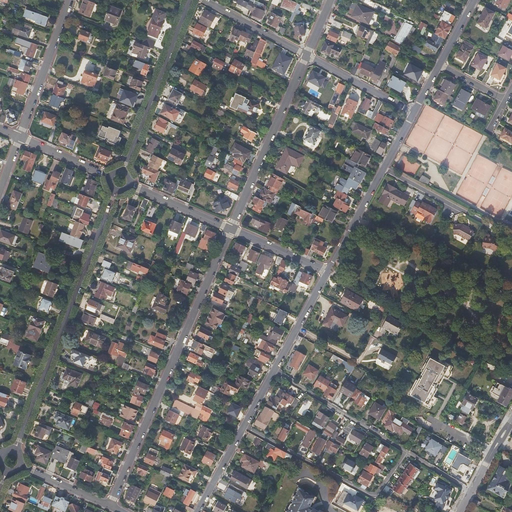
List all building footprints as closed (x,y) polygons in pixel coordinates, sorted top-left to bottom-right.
[(88,16),(93,3),(84,0),(82,0),(78,12),(88,16)] [(242,5),(251,10),(254,2),(250,0),(233,0),(234,0),(237,2),(236,3),(238,3),(237,5),(240,7),(242,5)] [(251,10),(250,11),(253,13),(252,15),(261,19),(266,7),(264,5),(264,4),(255,0),(254,2),(251,10)] [(295,13),(299,15),(300,4),(289,0),(284,0),(281,7),(285,9),(293,12),(295,13)] [(372,25),(377,13),(353,2),(347,14),(372,25)] [(376,3),(374,8),(380,11),(391,15),(393,10),(376,3)] [(103,19),(114,23),(120,9),(108,4),(103,19)] [(487,28),(495,13),(485,8),(477,23),(487,28)] [(45,25),(48,17),(26,9),(24,15),(37,20),(36,22),(45,25)] [(164,19),(166,13),(157,9),(154,18),(152,18),(148,28),(151,29),(149,33),(158,37),(165,19),(164,19)] [(204,24),(203,25),(207,27),(210,29),(211,29),(212,27),(207,24),(212,14),(205,11),(199,22),(204,24)] [(442,21),(449,25),(454,16),(444,11),(439,20),(442,21)] [(276,27),(281,18),(273,14),(271,17),(270,17),(268,19),(270,20),(268,22),(276,27)] [(333,20),(331,25),(336,27),(340,29),(342,24),(333,20)] [(444,38),(450,26),(449,25),(442,21),(435,33),(442,37),(443,37),(444,38)] [(413,24),(406,22),(395,41),(401,44),(404,39),(405,38),(407,34),(412,26),(413,24)] [(418,29),(421,30),(423,27),(424,26),(425,27),(427,24),(422,22),(418,29)] [(32,26),(24,24),(23,27),(14,24),(11,32),(28,37),(32,26)] [(210,29),(207,27),(207,29),(197,24),(193,32),(195,34),(194,36),(197,37),(198,36),(202,37),(206,30),(209,32),(210,29)] [(305,34),(304,25),(295,27),(296,35),(305,34)] [(373,31),(361,25),(360,26),(358,25),(355,32),(357,33),(357,34),(364,37),(368,31),(370,32),(367,39),(370,41),(374,31),(373,31)] [(415,28),(412,26),(407,34),(410,36),(415,28)] [(239,39),(242,32),(234,29),(230,40),(237,43),(239,39)] [(87,41),(90,35),(90,33),(82,30),(79,38),(87,41)] [(253,35),(242,30),(242,32),(239,39),(244,41),(246,42),(247,40),(250,41),(253,35)] [(336,41),(339,34),(331,30),(327,37),(336,41)] [(351,34),(344,30),(341,35),(349,39),(351,34)] [(369,42),(372,44),(378,33),(374,31),(370,41),(369,42)] [(443,37),(442,37),(435,33),(433,32),(432,34),(433,34),(430,39),(429,39),(428,40),(425,45),(436,50),(443,37)] [(150,47),(152,48),(155,42),(145,38),(143,45),(150,47)] [(244,41),(239,39),(237,43),(235,49),(238,50),(241,42),(243,42),(244,41)] [(395,41),(391,39),(386,49),(396,54),(401,44),(395,41)] [(37,45),(30,42),(24,40),(23,42),(29,44),(26,55),(34,58),(37,49),(36,48),(37,45)] [(265,42),(260,40),(257,49),(254,57),(252,61),(257,62),(265,42)] [(474,45),(465,40),(455,59),(464,64),(474,45)] [(191,46),(194,48),(203,53),(205,50),(201,48),(202,46),(194,41),(191,46)] [(339,55),(342,49),(326,41),(322,50),(329,54),(331,51),(339,55)] [(143,45),(139,44),(138,44),(134,42),(133,46),(133,49),(132,53),(138,55),(137,57),(145,60),(150,47),(143,45)] [(413,45),(411,49),(419,53),(421,49),(413,45)] [(511,56),(511,49),(503,45),(499,54),(508,59),(510,55),(511,56)] [(254,57),(257,49),(253,48),(249,46),(247,54),(254,57)] [(284,74),(292,59),(280,53),(272,68),(284,74)] [(480,70),(486,58),(477,53),(471,65),(480,70)] [(17,67),(22,69),(28,71),(31,62),(25,60),(20,58),(17,67)] [(223,66),(228,69),(229,65),(216,58),(215,59),(214,62),(215,63),(214,66),(221,70),(223,66)] [(145,63),(136,59),(134,64),(143,68),(141,73),(146,75),(150,66),(145,64),(145,63)] [(200,76),(206,64),(196,59),(190,70),(200,76)] [(226,74),(230,76),(237,80),(244,65),(235,60),(230,70),(227,69),(226,74)] [(375,69),(371,77),(378,80),(386,63),(379,60),(375,69)] [(99,62),(98,61),(95,68),(102,71),(104,64),(99,62)] [(414,79),(420,68),(408,62),(405,67),(408,69),(405,74),(414,79)] [(350,73),(355,75),(359,66),(359,64),(356,63),(354,67),(353,67),(350,73)] [(359,71),(369,76),(373,68),(373,67),(364,63),(363,63),(361,67),(359,71)] [(503,73),(506,67),(497,63),(490,75),(494,76),(492,80),(499,84),(504,74),(503,73)] [(103,76),(113,79),(116,71),(107,67),(103,76)] [(91,85),(91,84),(100,88),(102,83),(96,80),(98,75),(86,71),(86,72),(85,71),(83,75),(84,76),(82,82),(91,85)] [(313,71),(308,81),(320,87),(325,77),(322,75),(317,72),(316,73),(313,71)] [(26,83),(27,83),(30,75),(21,72),(19,79),(15,77),(14,79),(26,83)] [(340,79),(336,76),(330,89),(334,91),(338,83),(340,79)] [(400,92),(405,83),(392,76),(387,85),(400,92)] [(14,79),(12,86),(23,90),(26,83),(14,79)] [(130,87),(140,91),(143,83),(133,79),(130,87)] [(449,94),(450,95),(456,84),(446,79),(440,90),(449,94)] [(202,95),(206,86),(195,80),(191,89),(202,95)] [(58,81),(53,94),(62,97),(66,86),(62,85),(63,83),(58,81)] [(334,112),(338,114),(341,108),(344,101),(341,100),(341,102),(342,102),(341,104),(339,103),(338,106),(340,107),(339,108),(335,106),(334,108),(332,107),(336,99),(337,100),(338,97),(337,96),(340,89),(342,90),(344,86),(338,83),(334,91),(327,108),(333,111),(334,112)] [(168,96),(166,101),(175,106),(184,91),(182,90),(178,88),(176,91),(173,89),(169,97),(168,96)] [(449,94),(440,90),(439,89),(433,99),(443,104),(449,94)] [(462,109),(470,94),(461,89),(453,105),(462,109)] [(62,97),(53,94),(48,106),(58,111),(62,101),(64,102),(65,98),(62,97)] [(233,102),(231,107),(255,117),(257,111),(260,104),(260,103),(250,99),(250,100),(246,99),(247,98),(242,96),(242,95),(241,95),(237,94),(235,98),(233,102)] [(304,107),(302,111),(308,115),(311,109),(312,109),(314,109),(315,108),(317,109),(317,108),(320,104),(308,98),(306,102),(304,107)] [(484,114),(489,105),(477,98),(472,107),(484,114)] [(351,119),(358,103),(349,99),(342,115),(351,119)] [(371,101),(367,99),(362,108),(361,108),(360,111),(361,111),(366,115),(370,106),(369,106),(369,105),(371,101)] [(383,102),(378,99),(373,112),(370,118),(375,120),(383,102)] [(175,106),(166,101),(164,105),(164,106),(160,113),(169,118),(175,106)] [(123,124),(129,109),(117,104),(114,103),(113,104),(111,108),(112,109),(115,110),(111,119),(123,124)] [(5,112),(10,124),(17,121),(12,111),(10,112),(9,110),(5,112)] [(334,112),(333,111),(332,113),(333,114),(329,123),(327,127),(331,129),(332,129),(338,114),(334,112)] [(42,120),(53,125),(56,116),(45,112),(42,120)] [(168,121),(159,117),(158,120),(159,121),(155,129),(163,133),(168,125),(166,124),(168,121)] [(381,123),(389,128),(393,121),(384,117),(381,123)] [(366,138),(370,130),(356,122),(352,130),(366,138)] [(388,130),(375,122),(372,127),(376,129),(386,134),(388,130)] [(314,143),(322,129),(310,123),(307,128),(309,129),(304,138),(303,141),(303,143),(304,144),(309,147),(311,147),(313,145),(314,143)] [(120,131),(112,127),(111,129),(108,128),(103,126),(99,136),(105,139),(106,137),(110,139),(109,141),(118,145),(121,138),(118,137),(120,131)] [(251,141),(255,133),(244,126),(239,135),(251,141)] [(511,142),(511,140),(511,131),(504,128),(499,138),(505,141),(506,139),(511,142)] [(63,132),(59,140),(60,140),(59,143),(63,144),(64,142),(68,144),(69,145),(70,144),(72,145),(74,146),(76,141),(77,137),(73,135),(72,134),(71,136),(63,132)] [(150,138),(144,151),(151,154),(157,142),(150,138)] [(377,150),(382,141),(376,138),(371,148),(377,151),(377,150)] [(386,143),(382,141),(377,150),(382,152),(386,143)] [(236,143),(230,155),(231,155),(244,162),(246,158),(248,159),(251,152),(236,143)] [(218,148),(213,146),(206,164),(209,166),(215,169),(219,160),(214,156),(218,148)] [(110,156),(112,153),(98,147),(94,155),(96,156),(96,157),(107,162),(109,156),(110,156)] [(299,165),(304,156),(288,147),(277,168),(287,173),(293,162),(299,165)] [(356,148),(350,159),(357,163),(364,167),(370,156),(356,148)] [(184,157),(172,151),(167,159),(180,166),(184,157)] [(30,173),(37,156),(30,153),(29,154),(25,152),(24,156),(22,156),(21,159),(26,162),(23,170),(30,173)] [(155,170),(161,160),(152,155),(150,158),(149,158),(147,162),(148,162),(146,165),(155,170)] [(237,174),(244,162),(231,155),(227,162),(231,164),(230,166),(234,168),(232,171),(237,174)] [(350,159),(348,158),(345,164),(349,167),(347,170),(351,173),(349,177),(360,183),(361,184),(367,173),(355,167),(357,163),(350,159)] [(155,170),(146,165),(143,169),(142,171),(150,175),(148,179),(155,182),(159,172),(155,170)] [(67,168),(61,181),(67,183),(68,182),(70,183),(73,177),(70,176),(70,175),(72,171),(67,168)] [(213,179),(216,172),(210,169),(206,176),(213,179)] [(48,179),(45,186),(51,188),(53,181),(57,183),(61,173),(54,170),(53,174),(49,172),(47,179),(48,179)] [(41,184),(45,175),(35,171),(31,180),(41,184)] [(267,188),(276,193),(284,179),(274,173),(271,180),(271,181),(267,188)] [(422,175),(419,180),(427,185),(430,180),(422,175)] [(186,178),(182,176),(179,183),(177,189),(181,191),(181,190),(188,193),(192,184),(185,181),(186,178)] [(349,177),(346,176),(344,179),(339,177),(336,183),(338,184),(336,189),(338,190),(346,194),(350,186),(357,190),(360,183),(349,177)] [(236,189),(240,182),(232,178),(227,187),(230,188),(230,186),(236,189)] [(85,188),(82,187),(80,193),(83,194),(84,192),(92,195),(97,182),(88,179),(85,188)] [(163,189),(175,194),(177,189),(179,183),(176,182),(175,184),(167,180),(163,189)] [(8,207),(16,210),(26,184),(21,182),(17,192),(14,191),(8,207)] [(399,202),(404,204),(409,195),(405,192),(404,193),(396,189),(397,189),(388,184),(379,201),(386,205),(390,199),(398,203),(399,202)] [(268,203),(271,204),(276,193),(267,188),(264,187),(259,198),(263,200),(265,201),(268,203)] [(338,208),(345,212),(349,204),(344,201),(347,195),(346,194),(338,190),(335,196),(338,198),(333,205),(338,208)] [(54,197),(56,194),(52,192),(48,204),(51,205),(54,198),(54,197)] [(230,197),(236,200),(238,196),(232,192),(230,197)] [(86,207),(90,197),(83,194),(80,193),(78,197),(80,198),(78,204),(86,207)] [(259,198),(256,196),(253,201),(256,203),(253,209),(258,211),(261,205),(263,206),(264,204),(265,201),(263,200),(259,198)] [(418,200),(413,197),(409,205),(413,208),(418,200)] [(145,207),(148,200),(143,198),(140,207),(145,209),(145,207)] [(229,207),(226,198),(213,204),(216,212),(229,207)] [(418,200),(413,208),(412,210),(417,212),(418,210),(426,215),(425,218),(431,221),(432,218),(433,219),(437,212),(436,211),(438,208),(433,206),(433,207),(430,206),(431,204),(423,200),(422,202),(418,200)] [(332,219),(338,208),(333,205),(325,201),(319,212),(332,219)] [(131,221),(136,208),(129,205),(124,218),(131,221)] [(301,206),(300,206),(299,208),(296,207),(294,210),(298,212),(298,213),(302,215),(301,217),(307,221),(308,220),(310,221),(311,218),(310,217),(312,212),(301,206)] [(88,218),(91,212),(85,210),(77,207),(73,219),(76,220),(79,221),(79,220),(88,223),(90,219),(88,218)] [(266,231),(270,223),(254,216),(251,222),(260,226),(259,228),(266,231)] [(190,224),(192,219),(188,218),(188,217),(182,231),(185,233),(194,236),(198,228),(190,224)] [(285,228),(288,220),(279,217),(275,226),(282,229),(283,227),(285,228)] [(28,233),(32,221),(24,218),(19,230),(28,233)] [(76,220),(71,235),(79,238),(81,233),(82,234),(84,229),(83,228),(85,224),(79,221),(76,220)] [(169,229),(178,233),(182,224),(172,220),(169,229)] [(152,234),(156,225),(149,222),(148,224),(144,223),(141,230),(152,234)] [(53,228),(44,224),(43,227),(48,229),(46,233),(50,234),(53,228)] [(474,232),(469,229),(466,228),(467,226),(462,224),(454,224),(453,234),(457,234),(469,241),(474,232)] [(198,246),(206,250),(210,242),(212,243),(214,238),(213,237),(214,233),(207,230),(203,239),(202,238),(198,246)] [(0,231),(0,240),(11,245),(15,235),(8,232),(7,234),(0,231)] [(179,250),(185,233),(182,231),(175,249),(179,250)] [(489,236),(489,234),(489,232),(488,231),(485,231),(483,232),(482,245),(490,246),(496,249),(501,240),(495,236),(489,236)] [(66,248),(70,236),(60,232),(56,244),(66,248)] [(131,252),(137,239),(123,233),(118,246),(131,252)] [(315,238),(310,248),(315,250),(318,243),(323,245),(324,242),(315,238)] [(243,256),(247,247),(236,242),(232,251),(243,256)] [(318,243),(315,250),(323,254),(326,247),(323,245),(318,243)] [(305,247),(302,253),(307,255),(310,248),(307,247),(306,248),(305,247)] [(0,258),(6,261),(10,252),(0,248),(0,258)] [(252,261),(255,262),(259,253),(251,250),(247,259),(248,259),(248,261),(251,263),(252,261)] [(46,266),(50,257),(39,252),(34,266),(48,272),(50,268),(46,266)] [(269,270),(273,259),(264,255),(264,256),(261,254),(256,263),(260,265),(257,273),(262,275),(265,268),(269,270)] [(284,258),(278,256),(275,263),(280,265),(283,260),(284,258)] [(241,259),(239,264),(237,267),(240,269),(241,269),(244,271),(248,263),(241,259)] [(104,260),(102,265),(105,267),(109,269),(112,263),(104,260)] [(141,265),(134,262),(132,269),(139,272),(140,269),(147,272),(149,268),(141,265)] [(232,265),(229,272),(230,272),(231,273),(238,276),(241,269),(240,269),(237,267),(232,265)] [(0,277),(10,281),(14,271),(3,267),(1,272),(0,271),(0,277)] [(109,269),(105,267),(101,277),(112,282),(116,271),(110,269),(109,269)] [(146,278),(151,280),(155,269),(150,267),(150,269),(146,278)] [(194,283),(198,274),(189,270),(185,279),(194,283)] [(312,276),(299,270),(295,278),(300,280),(308,284),(312,276)] [(238,276),(231,273),(230,275),(228,275),(225,280),(232,284),(235,279),(238,281),(240,277),(238,276)] [(278,279),(274,277),(274,278),(270,284),(274,286),(275,286),(283,291),(286,293),(289,288),(286,287),(288,282),(279,277),(278,279)] [(186,282),(186,281),(180,279),(178,284),(179,285),(177,290),(182,291),(187,294),(191,284),(186,282)] [(50,281),(48,280),(43,293),(53,297),(54,293),(56,288),(58,284),(50,281)] [(223,283),(219,291),(225,294),(225,295),(228,297),(231,298),(233,292),(231,291),(228,289),(228,288),(229,286),(223,283)] [(292,283),(289,289),(295,292),(298,286),(297,285),(292,283)] [(115,287),(107,284),(101,299),(109,302),(115,287)] [(340,299),(360,310),(366,299),(345,288),(340,299)] [(159,292),(155,301),(164,305),(167,297),(163,295),(164,294),(159,292)] [(223,302),(225,296),(215,292),(212,299),(211,302),(216,305),(225,310),(227,304),(223,302)] [(251,301),(249,305),(252,307),(255,300),(256,298),(253,296),(251,295),(248,300),(251,301)] [(44,299),(40,309),(45,311),(48,312),(49,309),(51,309),(51,307),(50,306),(52,302),(44,299)] [(95,312),(99,302),(91,299),(87,308),(95,312)] [(347,308),(335,302),(324,323),(330,327),(333,320),(339,323),(347,308)] [(210,312),(210,313),(223,320),(225,315),(223,314),(223,312),(212,307),(210,312)] [(282,325),(288,313),(279,308),(278,308),(275,312),(276,313),(273,320),(282,325)] [(88,313),(85,311),(81,320),(94,326),(98,317),(88,313)] [(244,330),(245,330),(253,314),(249,312),(246,319),(245,321),(241,328),(244,330)] [(102,313),(100,318),(114,323),(116,319),(102,313)] [(223,320),(210,313),(205,324),(215,329),(218,323),(220,324),(223,320)] [(400,327),(403,322),(389,314),(382,326),(394,332),(395,331),(398,333),(401,328),(400,327)] [(36,317),(28,337),(39,341),(45,325),(47,326),(48,322),(45,321),(38,318),(37,318),(36,317)] [(270,336),(272,337),(274,338),(275,337),(276,338),(280,339),(284,329),(278,326),(276,326),(275,325),(272,332),(270,336)] [(206,343),(211,332),(202,327),(198,334),(201,336),(199,339),(206,343)] [(102,347),(106,337),(89,331),(85,340),(102,347)] [(15,337),(3,332),(1,337),(8,340),(13,341),(15,337)] [(148,342),(162,348),(165,341),(164,340),(166,335),(158,332),(156,336),(153,335),(150,336),(148,342)] [(261,338),(263,339),(267,341),(273,344),(275,340),(272,339),(268,337),(263,335),(261,338)] [(199,341),(195,339),(192,346),(196,348),(195,350),(200,353),(202,348),(212,353),(214,348),(199,341)] [(256,344),(255,347),(257,348),(259,350),(261,347),(263,348),(263,349),(270,352),(271,349),(273,350),(275,346),(267,342),(267,341),(263,339),(261,342),(259,346),(256,344)] [(116,349),(119,343),(114,341),(109,352),(114,354),(115,349),(116,349)] [(92,359),(93,356),(85,352),(73,347),(70,354),(74,356),(74,358),(73,362),(84,367),(87,359),(90,360),(92,359)] [(253,356),(258,358),(258,359),(264,362),(265,361),(266,359),(267,360),(268,360),(271,355),(262,351),(259,350),(257,348),(253,356)] [(395,361),(397,356),(382,348),(380,352),(380,353),(378,357),(386,361),(385,363),(391,366),(394,360),(395,361)] [(26,368),(31,355),(19,351),(15,364),(26,368)] [(156,362),(159,354),(151,351),(148,358),(156,362)] [(298,369),(305,355),(297,351),(290,365),(298,369)] [(202,366),(205,359),(191,352),(188,359),(202,366)] [(337,356),(333,354),(329,359),(335,362),(339,357),(337,356)] [(432,369),(442,375),(442,374),(447,376),(452,368),(430,356),(425,366),(432,369)] [(344,359),(339,357),(335,362),(340,365),(344,359)] [(263,364),(250,358),(248,359),(246,363),(247,366),(251,368),(248,373),(256,377),(261,369),(260,369),(263,364)] [(497,372),(499,367),(486,361),(484,366),(497,372)] [(155,371),(157,367),(147,363),(144,372),(152,375),(154,371),(155,371)] [(313,379),(319,370),(309,364),(303,373),(313,379)] [(438,375),(441,377),(442,375),(432,369),(425,366),(424,367),(438,375)] [(438,381),(441,377),(438,375),(424,367),(422,372),(424,373),(420,379),(419,378),(410,394),(431,405),(436,396),(431,394),(435,387),(434,386),(437,380),(438,381)] [(66,368),(65,372),(63,378),(71,381),(70,384),(77,387),(82,374),(66,368)] [(192,371),(187,380),(192,382),(193,380),(198,382),(201,375),(192,371)] [(321,372),(314,383),(320,387),(325,378),(324,377),(326,375),(321,372)] [(251,380),(240,375),(235,383),(240,386),(246,389),(251,380)] [(15,390),(20,392),(22,393),(26,382),(16,378),(12,389),(15,390)] [(325,378),(320,387),(325,390),(328,385),(330,381),(325,378)] [(218,395),(225,398),(230,388),(237,392),(240,386),(235,383),(233,382),(227,379),(221,391),(217,389),(215,393),(218,395)] [(134,392),(143,396),(144,393),(145,393),(149,385),(138,381),(134,392)] [(511,396),(511,388),(509,387),(509,388),(500,383),(499,383),(496,382),(493,386),(491,385),(488,390),(500,396),(498,400),(507,405),(511,396)] [(325,390),(323,393),(332,398),(337,389),(333,386),(332,387),(328,385),(325,390)] [(203,388),(200,386),(194,398),(197,400),(197,401),(203,403),(209,390),(203,388)] [(337,397),(343,401),(350,390),(347,388),(346,390),(342,388),(337,397)] [(355,401),(362,406),(364,401),(367,402),(370,396),(367,395),(366,397),(360,393),(362,390),(357,388),(352,396),(356,398),(355,401)] [(140,405),(144,396),(143,396),(134,392),(127,389),(127,391),(130,393),(127,400),(140,405)] [(279,405),(286,393),(281,390),(276,398),(270,395),(265,403),(274,407),(277,409),(279,405)] [(0,403),(5,406),(9,395),(0,391),(0,403)] [(292,403),(295,397),(287,393),(281,403),(286,406),(289,401),(292,403)] [(472,408),(477,398),(468,394),(462,403),(463,404),(460,410),(468,414),(471,408),(472,408)] [(175,401),(172,407),(181,411),(197,418),(200,413),(201,412),(180,402),(180,403),(175,401)] [(379,419),(386,408),(375,401),(368,413),(379,419)] [(76,403),(72,413),(77,416),(79,412),(80,413),(81,411),(80,411),(82,405),(76,403)] [(134,419),(138,410),(124,404),(120,414),(134,419)] [(204,405),(201,412),(200,413),(202,413),(199,418),(206,422),(212,409),(204,405)] [(286,414),(289,409),(288,408),(286,411),(280,408),(281,406),(279,405),(277,409),(282,412),(286,414)] [(83,419),(82,421),(86,422),(92,408),(91,407),(88,406),(84,416),(83,419)] [(172,407),(170,410),(169,410),(165,419),(174,423),(178,414),(179,415),(181,411),(172,407)] [(270,418),(266,415),(269,409),(264,407),(264,408),(263,407),(261,412),(256,423),(263,427),(265,423),(267,425),(270,418)] [(282,412),(277,409),(274,407),(273,409),(278,413),(276,417),(279,418),(282,412)] [(66,428),(70,417),(54,411),(52,414),(56,416),(54,423),(66,428)] [(315,421),(324,426),(329,417),(319,411),(317,415),(318,416),(315,421)] [(113,416),(104,412),(100,421),(108,425),(109,422),(111,422),(113,416)] [(401,433),(409,420),(403,417),(401,421),(391,415),(385,426),(392,430),(394,428),(401,433)] [(449,417),(465,425),(466,423),(463,421),(465,417),(459,415),(457,418),(450,415),(449,417)] [(129,438),(134,425),(126,421),(123,427),(122,426),(122,427),(123,428),(120,434),(129,438)] [(318,433),(301,423),(298,421),(295,425),(298,427),(302,430),(308,433),(302,444),(308,447),(314,435),(316,436),(318,434),(318,433)] [(46,425),(40,422),(35,434),(42,437),(46,429),(44,428),(46,425)] [(285,424),(283,428),(284,428),(279,437),(284,440),(289,431),(287,429),(289,425),(285,424)] [(330,436),(335,428),(328,424),(322,435),(324,436),(326,433),(330,436)] [(214,436),(217,432),(206,426),(201,436),(211,441),(213,436),(214,436)] [(340,433),(341,431),(340,431),(341,429),(338,427),(337,429),(336,428),(335,428),(330,436),(336,439),(338,436),(339,436),(340,433)] [(168,448),(174,435),(164,430),(160,438),(161,439),(158,444),(168,448)] [(353,453),(357,448),(365,434),(365,433),(362,431),(361,432),(360,434),(353,430),(349,437),(356,441),(356,440),(357,441),(351,452),(353,453)] [(190,435),(187,433),(184,440),(180,449),(190,454),(194,446),(193,446),(195,441),(194,441),(196,437),(190,435)] [(324,436),(322,435),(321,434),(318,433),(318,434),(320,435),(319,437),(325,440),(324,443),(325,443),(321,450),(323,451),(326,446),(329,439),(328,439),(324,436)] [(84,438),(77,435),(76,437),(76,438),(74,441),(81,444),(84,438)] [(253,443),(259,446),(262,440),(255,437),(253,443)] [(338,437),(335,442),(340,445),(341,446),(343,447),(346,441),(338,437)] [(120,447),(122,442),(112,438),(108,449),(116,453),(119,447),(120,447)] [(429,438),(423,449),(427,451),(426,453),(431,456),(432,455),(435,457),(442,445),(429,438)] [(336,452),(340,445),(335,442),(329,439),(326,446),(336,452)] [(325,443),(324,443),(318,440),(315,446),(321,450),(325,443)] [(367,457),(373,447),(366,442),(360,452),(359,454),(361,455),(362,454),(367,457)] [(270,444),(268,448),(271,449),(267,456),(275,460),(278,454),(284,457),(286,452),(285,452),(270,444)] [(56,445),(55,447),(51,457),(65,463),(70,451),(56,445)] [(80,452),(85,454),(86,453),(87,451),(88,447),(83,445),(80,452)] [(46,464),(51,451),(39,446),(36,452),(39,454),(37,460),(46,464)] [(377,467),(383,470),(385,466),(380,463),(388,449),(384,446),(380,452),(373,464),(375,466),(377,467)] [(159,451),(151,447),(145,461),(153,464),(159,451)] [(203,460),(211,464),(216,455),(208,450),(203,460)] [(65,463),(64,467),(67,468),(68,466),(75,470),(79,461),(72,457),(74,452),(70,451),(65,463)] [(459,452),(450,467),(458,472),(462,465),(463,465),(467,467),(471,459),(459,452)] [(254,472),(259,461),(245,454),(242,460),(244,462),(242,466),(254,472)] [(99,465),(101,466),(103,467),(104,465),(110,468),(112,464),(113,461),(103,457),(102,459),(99,465)] [(342,465),(355,472),(359,465),(351,460),(352,459),(349,458),(347,462),(344,461),(342,465)] [(367,471),(373,474),(377,467),(375,466),(373,464),(371,463),(367,471)] [(405,472),(413,478),(419,470),(411,463),(405,472)] [(192,467),(186,464),(185,465),(185,464),(179,477),(188,481),(191,473),(195,475),(198,470),(197,470),(197,469),(192,467)] [(148,469),(140,465),(138,470),(140,471),(138,473),(143,475),(144,473),(146,473),(148,469)] [(101,466),(95,480),(99,481),(99,480),(107,483),(113,471),(103,467),(101,466)] [(163,466),(160,473),(166,475),(169,477),(172,471),(163,466)] [(507,483),(511,473),(504,469),(503,470),(499,468),(487,488),(502,497),(505,491),(509,490),(507,483)] [(361,487),(365,489),(372,475),(363,470),(358,481),(360,482),(359,485),(361,487)] [(235,471),(230,479),(246,488),(249,485),(252,480),(235,471)] [(91,481),(93,476),(82,472),(80,477),(91,481)] [(407,486),(413,478),(405,472),(399,480),(407,486)] [(401,496),(407,486),(399,480),(392,490),(401,496)] [(433,506),(441,511),(444,505),(443,504),(445,499),(448,494),(451,488),(441,483),(441,482),(437,480),(433,487),(437,489),(433,498),(437,500),(433,506)] [(16,491),(13,496),(22,499),(26,502),(29,497),(26,496),(30,488),(24,485),(24,484),(21,482),(21,484),(20,483),(16,491)] [(134,502),(140,489),(132,485),(126,498),(134,502)] [(155,505),(156,504),(161,493),(162,492),(150,486),(144,499),(144,500),(144,502),(147,504),(149,503),(150,502),(155,505)] [(232,498),(236,490),(227,486),(223,493),(232,498)] [(164,494),(171,497),(172,496),(175,490),(168,487),(164,494)] [(192,498),(196,490),(191,487),(190,489),(187,487),(184,494),(192,498)] [(320,511),(310,507),(315,498),(299,490),(292,503),(293,503),(289,511),(288,511),(320,511)] [(342,491),(336,503),(343,506),(344,504),(359,511),(365,500),(354,495),(354,496),(342,491)] [(189,505),(192,498),(184,494),(181,499),(184,501),(184,502),(189,505)] [(60,498),(56,496),(54,498),(51,506),(56,508),(60,510),(65,511),(66,509),(70,501),(65,499),(64,498),(62,497),(60,498)] [(39,503),(38,507),(47,511),(52,500),(45,497),(41,504),(39,503)] [(9,508),(17,511),(19,511),(24,503),(17,500),(16,502),(13,500),(9,508)] [(70,501),(66,509),(65,511),(78,511),(80,510),(80,509),(79,508),(77,505),(74,506),(73,504),(70,505),(70,501)] [(217,511),(223,511),(227,506),(218,501),(213,510),(217,511)]
